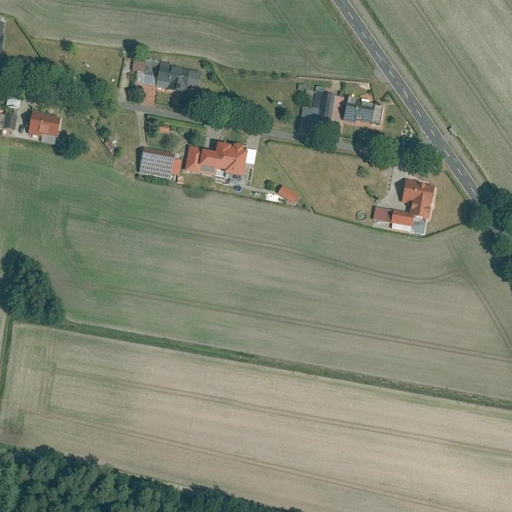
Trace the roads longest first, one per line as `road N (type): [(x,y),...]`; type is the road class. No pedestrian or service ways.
road 1 (residential): [(0,80),(400,154),(436,142)]
road 2 (tertiary): [(336,0),(436,142)]
road 3 (tertiary): [(436,142),(511,251)]
